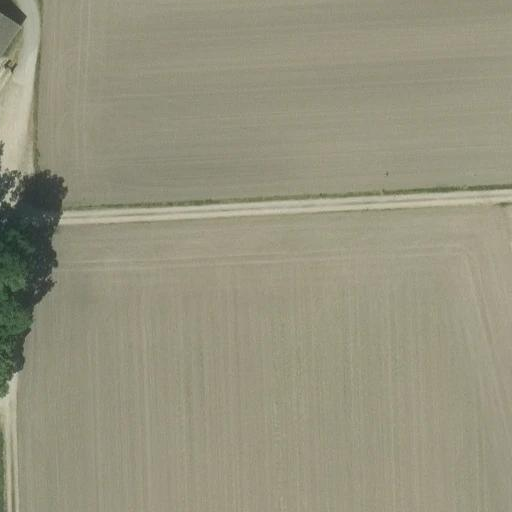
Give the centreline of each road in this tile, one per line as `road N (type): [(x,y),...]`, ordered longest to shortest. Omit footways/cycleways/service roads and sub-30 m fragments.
road 1 (track): [(0,224),(511,196)]
road 2 (unknown): [(55,259),(32,66),(13,0)]
